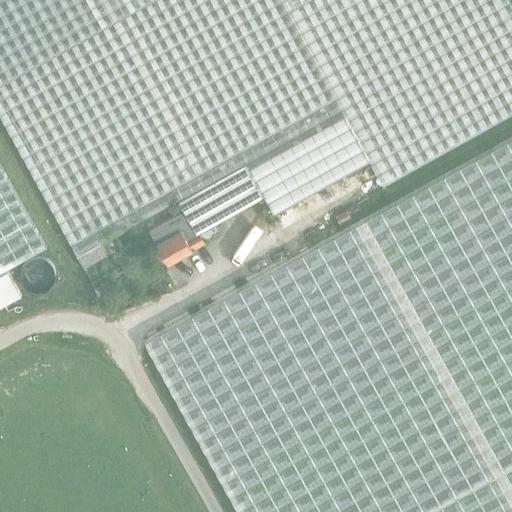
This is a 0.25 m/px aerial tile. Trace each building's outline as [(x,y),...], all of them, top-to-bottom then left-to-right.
[(273,210),(370,156),(384,182),(511,111),(511,3),(510,0),(0,0),(0,115),(76,253),(178,199),(184,209),(148,230),(155,243),(157,242),(167,261),(203,243),(196,231),(264,193),(273,210)] [(511,511),(511,134),(144,339),(238,511),(511,511)] [(0,269),(44,244),(0,165),(0,269)] [(346,211),(336,217),(340,224),(350,218),(346,211)] [(52,263),(50,261),(48,259),(45,258),(42,257),(40,256),(37,256),(34,256),(31,257),(28,259),(26,260),(24,263),(22,265),(21,268),(20,271),(20,274),(20,277),(21,279),(22,282),(24,285),(26,287),(28,289),(31,290),(34,291),(37,291),(40,291),(43,290),(46,289),(48,288),(50,286),(52,283),(54,281),(55,278),(55,275),(55,272),(55,269),(54,266),(52,263)] [(0,275),(0,306),(3,305),(8,312),(15,308),(11,301),(22,295),(8,271),(0,275)]
